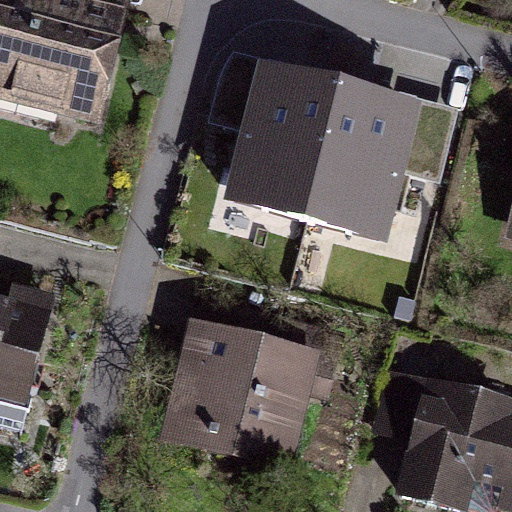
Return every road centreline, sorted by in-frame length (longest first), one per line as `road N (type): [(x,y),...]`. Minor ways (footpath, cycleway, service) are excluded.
road 1 (residential): [(74,511),(210,0)]
road 2 (residential): [(511,61),(261,0)]
